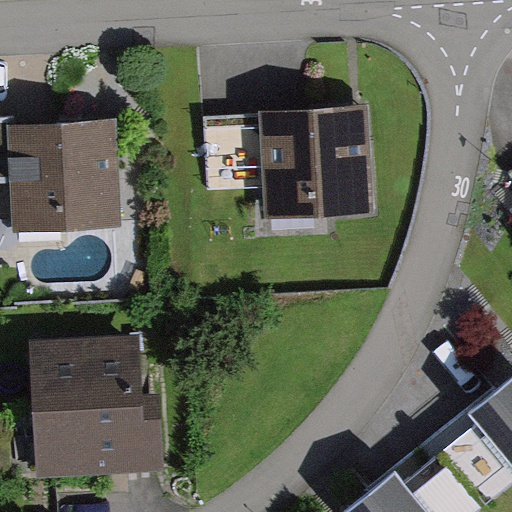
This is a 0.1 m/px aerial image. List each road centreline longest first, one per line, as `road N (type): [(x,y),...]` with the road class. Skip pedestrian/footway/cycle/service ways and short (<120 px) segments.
road 1 (residential): [(456,3),(455,131),(424,266),(399,332),(327,440),(241,511)]
road 2 (residential): [(456,3),(0,31)]
